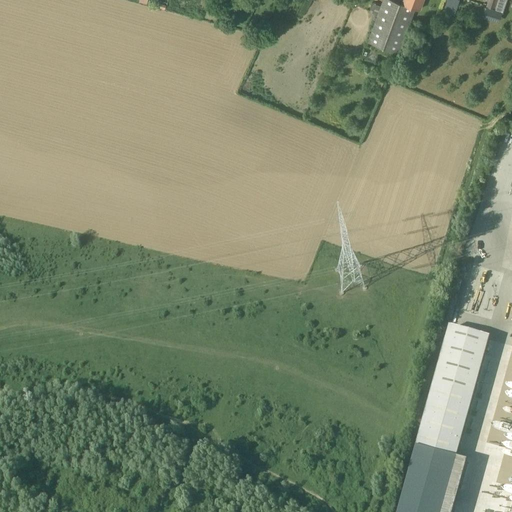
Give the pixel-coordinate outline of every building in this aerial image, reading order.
[(402,0),(402,3),(394,0),(382,0),(368,41),(398,52),(414,7),(419,9),(422,0),(402,0)] [(498,0),(487,0),(486,6),(495,9),(498,0)] [(498,0),(495,9),(502,11),(506,0),(498,0)] [(494,20),(497,10),(487,6),(483,16),(494,20)] [(376,76),(373,84),(380,87),(383,79),(376,76)] [(449,329),(415,450),(456,462),(490,341),(449,329)]
